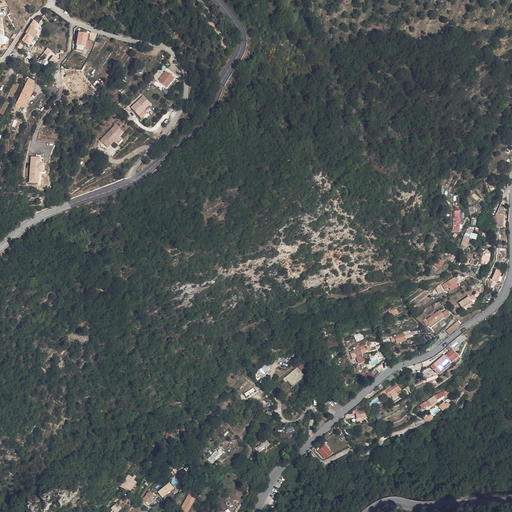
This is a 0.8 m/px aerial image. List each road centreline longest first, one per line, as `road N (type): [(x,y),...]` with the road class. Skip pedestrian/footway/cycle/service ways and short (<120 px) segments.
road 1 (secondary): [(256,511),(288,461),(386,373),(441,346),(492,307),(511,273)]
road 2 (unclassified): [(131,182),(181,110),(186,88),(177,57),(86,27),(52,3)]
road 3 (secondary): [(131,182),(205,116),(234,59),(240,37),(217,0)]
road 4 (secondary): [(0,246),(44,214),(131,182)]
road 5 (secondary): [(511,500),(390,501),(369,511)]
